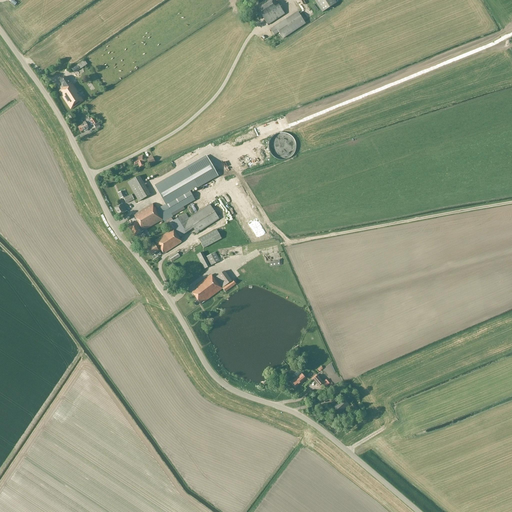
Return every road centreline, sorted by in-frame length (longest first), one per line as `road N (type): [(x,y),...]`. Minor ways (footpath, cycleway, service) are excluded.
road 1 (tertiary): [(418,511),(309,421),(211,374),(0,30)]
road 2 (unknown): [(254,31),(203,108),(92,183)]
